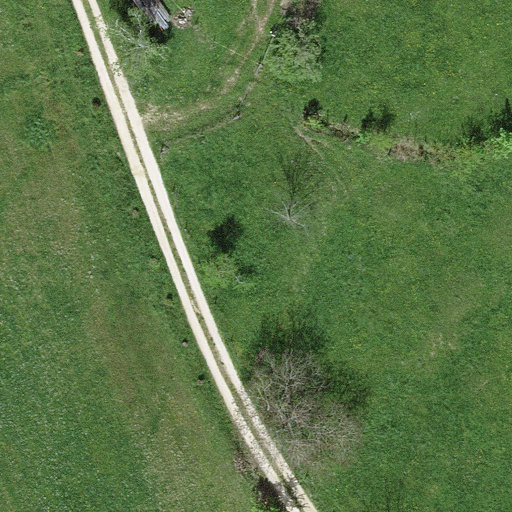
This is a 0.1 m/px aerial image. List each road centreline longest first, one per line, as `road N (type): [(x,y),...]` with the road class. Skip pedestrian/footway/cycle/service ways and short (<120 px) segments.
road 1 (track): [(313,511),(156,189),(93,0)]
road 2 (track): [(140,140),(220,112),(274,0)]
